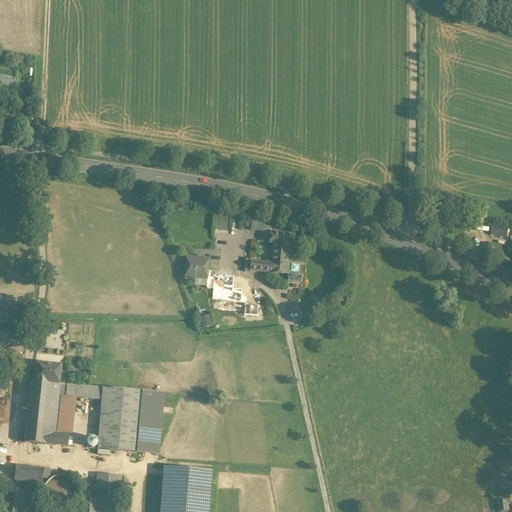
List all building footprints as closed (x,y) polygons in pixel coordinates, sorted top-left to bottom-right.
[(24,58),(16,56),(14,67),(18,68),(19,63),(23,64),(24,58)] [(18,79),(0,75),(0,85),(15,89),(18,79)] [(215,230),(228,230),(228,217),(216,216),(215,230)] [(250,228),(265,234),(270,222),(254,216),(250,228)] [(481,232),(481,242),(500,242),(500,238),(509,238),(510,226),(492,226),(492,232),(481,232)] [(294,235),(270,233),(269,244),(272,244),(271,251),(290,252),(291,246),(293,246),(294,235)] [(289,262),(290,252),(271,251),(270,264),(269,273),(276,273),(288,274),(289,262)] [(209,259),(185,257),(183,279),(206,281),(207,281),(208,271),(209,259)] [(250,271),(269,273),(270,264),(257,263),(257,261),(251,260),(250,271)] [(299,262),(289,262),(288,274),(276,273),(275,282),(297,284),(299,262)] [(218,272),(208,271),(207,281),(206,281),(206,289),(217,290),(218,272)] [(239,290),(230,291),(231,296),(242,295),(242,286),(239,286),(239,290)] [(231,290),(219,289),(218,303),(230,304),(230,291),(231,290)] [(211,322),(208,316),(202,318),(204,324),(211,322)] [(61,366),(37,364),(35,382),(31,381),(29,390),(64,394),(65,385),(59,384),(61,366)] [(103,388),(65,385),(64,394),(64,398),(74,399),(102,401),(103,388)] [(143,391),(103,388),(102,401),(98,449),(138,453),(143,391)] [(64,394),(29,390),(24,443),(55,446),(60,402),(63,402),(64,398),(64,394)] [(164,393),(143,391),(138,453),(159,455),(164,393)] [(60,402),(55,446),(68,447),(74,399),(64,398),(63,402),(60,402)] [(43,469),(17,466),(15,482),(41,485),(43,469)] [(206,511),(210,473),(166,470),(162,511),(206,511)] [(117,511),(121,478),(99,475),(95,511),(117,511)] [(54,476),(54,495),(68,495),(69,476),(54,476)] [(23,511),(25,497),(4,494),(1,511),(23,511)]
